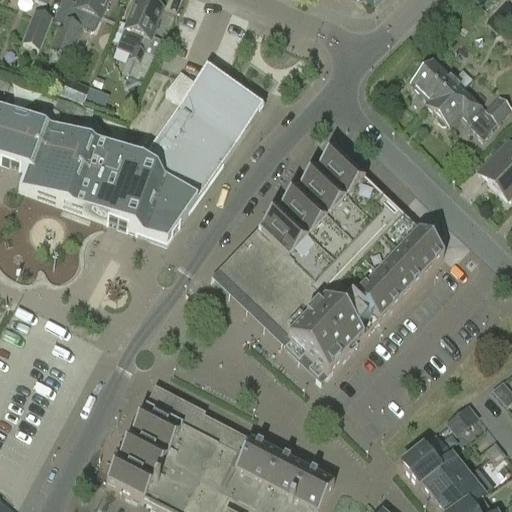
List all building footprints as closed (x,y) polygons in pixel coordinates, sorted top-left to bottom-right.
[(34,0),(33,4),(45,9),(48,0),(34,0)] [(57,35),(49,55),(68,63),(82,29),(92,33),(96,23),(98,24),(107,0),(77,0),(73,10),(62,5),(53,27),(65,31),(62,37),(57,35)] [(118,26),(110,46),(118,49),(121,55),(132,59),(132,60),(133,60),(135,54),(144,57),(149,44),(150,45),(156,31),(154,30),(161,13),(137,3),(126,29),(118,26)] [(52,26),(36,19),(23,50),(38,57),(52,26)] [(133,60),(125,78),(129,80),(142,85),(143,86),(155,62),(144,57),(135,54),(133,60)] [(413,87),(410,90),(428,108),(430,106),(433,110),(443,100),(447,103),(449,101),(452,104),(461,95),(471,86),(461,76),(452,85),(433,67),(420,80),(417,79),(412,84),(413,87)] [(139,168),(0,116),(0,166),(25,175),(18,195),(106,227),(116,231),(165,249),(172,239),(262,115),(206,75),(196,89),(181,79),(166,100),(181,111),(139,168)] [(137,99),(142,85),(129,80),(125,88),(128,96),(137,99)] [(69,104),(81,110),(88,93),(76,87),(69,104)] [(428,108),(424,112),(447,134),(461,120),(470,129),(468,132),(482,146),(491,137),(490,136),(497,128),(483,115),(483,116),(461,95),(452,104),(449,101),(447,103),(443,100),(433,110),(430,106),(428,108)] [(511,115),(496,102),(483,115),(497,128),(498,129),(511,115)] [(84,114),(57,104),(54,111),(81,121),(84,114)] [(119,108),(110,113),(114,120),(123,115),(119,108)] [(90,123),(92,117),(85,114),(82,121),(90,123)] [(477,178),(505,206),(511,199),(511,150),(508,147),(477,178)] [(256,238),(256,237),(216,279),(325,384),(442,262),(333,157),(317,173),(317,174),(314,177),(313,177),(298,193),(295,197),(294,196),(279,213),(280,213),(276,217),(276,216),(260,232),(261,233),(256,238)] [(511,404),(511,401),(501,389),(500,388),(491,397),(504,412),(511,404)] [(154,394),(105,488),(150,511),(320,511),(332,490),(203,423),(204,420),(154,394)] [(475,425),(467,415),(448,430),(455,440),(475,425)] [(401,472),(417,492),(420,489),(420,488),(450,464),(435,445),(401,472)] [(484,457),(489,464),(499,455),(494,449),(484,457)] [(504,461),(499,455),(489,464),(493,469),(504,461)] [(435,507),(465,483),(450,464),(420,488),(420,489),(421,488),(435,507)] [(467,511),(481,503),(465,483),(435,507),(439,511),(467,511)] [(487,511),(481,503),(467,511),(487,511)]
